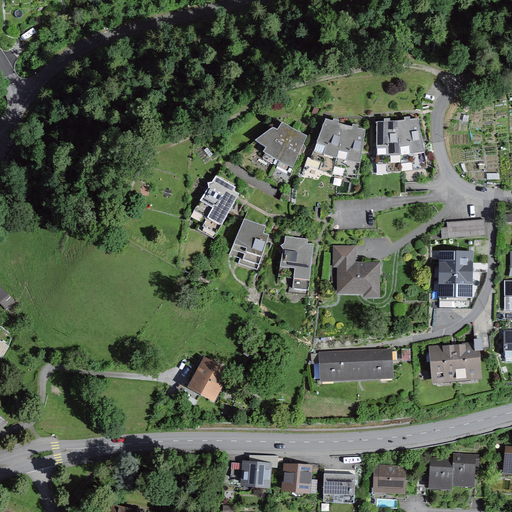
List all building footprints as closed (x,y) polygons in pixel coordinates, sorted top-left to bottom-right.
[(403,147),(424,143),(420,121),(402,123),(403,147)] [(321,145),(342,151),(348,129),(331,122),(321,145)] [(381,148),(403,147),(402,123),(381,125),(381,148)] [(269,178),(298,133),(288,127),(283,134),(276,131),(249,162),(261,174),(269,178)] [(348,129),(342,151),(362,156),(366,132),(348,129)] [(282,185),(308,138),(298,133),(269,178),(282,185)] [(424,143),(403,147),(404,172),(428,169),(424,143)] [(333,176),(342,151),(321,145),(312,167),(333,176)] [(404,172),(403,147),(381,148),(381,173),(404,172)] [(342,151),(333,176),(359,181),(362,156),(342,151)] [(236,190),(219,180),(196,219),(205,225),(201,232),(214,239),(239,196),(234,193),(236,190)] [(450,230),(445,230),(445,238),(484,236),(483,223),(450,225),(450,230)] [(245,224),(233,257),(243,261),(241,266),(257,272),(269,238),(263,236),(265,231),(245,224)] [(309,242),(288,241),(285,278),(297,279),(296,289),(309,290),(310,278),(312,279),(314,248),(308,247),(309,242)] [(356,249),(336,250),(337,267),(341,267),(342,294),(370,293),(370,298),(382,298),(381,265),(357,266),(356,249)] [(472,253),(440,253),(440,296),(472,297),(472,253)] [(0,289),(0,305),(8,315),(17,308),(0,289)] [(460,348),(463,382),(487,380),(486,359),(476,347),(460,348)] [(262,365),(267,356),(253,348),(248,357),(262,365)] [(439,383),(463,382),(460,348),(436,350),(439,383)] [(363,353),(364,380),(396,378),(395,352),(363,353)] [(328,381),(364,380),(363,353),(326,355),(328,381)] [(234,374),(207,362),(195,389),(221,401),(234,374)] [(85,380),(56,408),(83,436),(112,408),(85,380)] [(456,461),(455,484),(476,484),(477,457),(456,456),(456,461)] [(260,465),(248,464),(247,485),(272,486),(273,459),(260,458),(260,465)] [(455,489),(455,484),(456,461),(435,461),(434,488),(455,489)] [(314,469),(288,468),(287,490),(313,491),(314,469)] [(410,469),(380,468),(379,493),(409,494),(410,469)] [(361,477),(330,476),(329,498),(360,499),(361,477)] [(378,497),(378,505),(397,507),(397,499),(378,497)]
